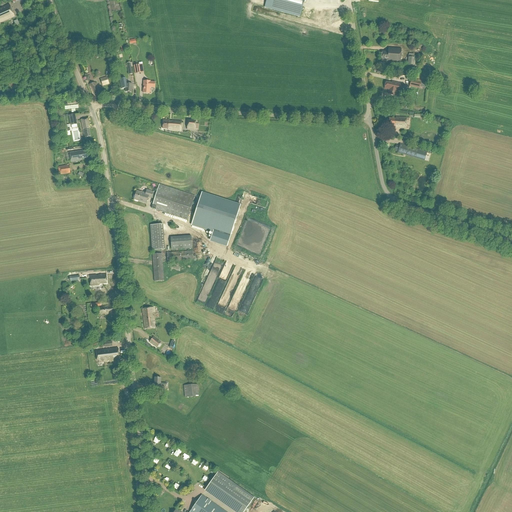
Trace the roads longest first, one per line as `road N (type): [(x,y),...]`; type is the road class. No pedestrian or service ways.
road 1 (unclassified): [(148,511),(110,198),(90,105)]
road 2 (unclassified): [(370,121),(90,105)]
road 3 (unclassified): [(511,239),(388,195),(370,121)]
road 4 (unclassified): [(370,121),(348,0)]
